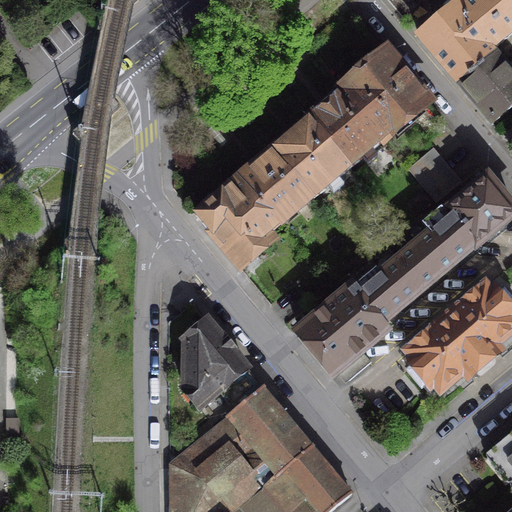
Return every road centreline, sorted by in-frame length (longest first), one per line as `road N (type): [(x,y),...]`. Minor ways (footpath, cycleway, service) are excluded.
road 1 (residential): [(171,230),(391,495)]
road 2 (residential): [(171,230),(148,274),(150,511)]
road 3 (residential): [(372,0),(511,171)]
road 4 (residential): [(147,200),(141,37)]
road 5 (residential): [(391,495),(511,391)]
road 6 (primary): [(141,37),(22,132)]
road 7 (residential): [(22,132),(147,200)]
